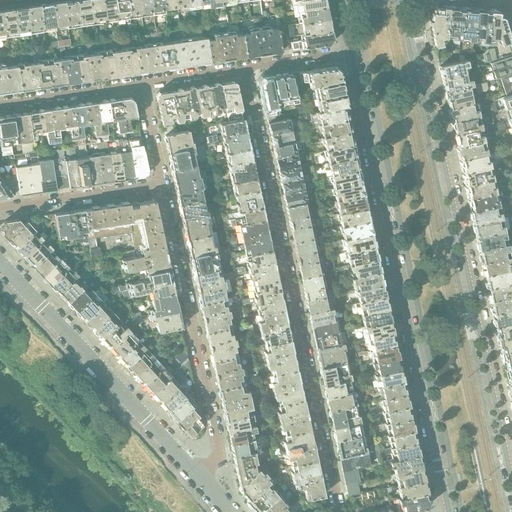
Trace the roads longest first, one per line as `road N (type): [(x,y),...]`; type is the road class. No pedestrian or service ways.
road 1 (residential): [(511,486),(408,0)]
road 2 (residential): [(351,52),(447,505)]
road 3 (residential): [(243,68),(336,511)]
road 4 (residential): [(198,477),(220,453),(161,185)]
road 5 (residential): [(198,477),(0,262)]
road 6 (residential): [(0,209),(161,185)]
road 7 (residential): [(140,84),(0,104)]
